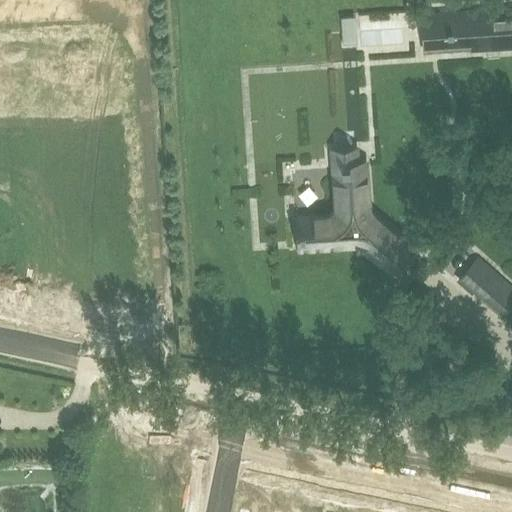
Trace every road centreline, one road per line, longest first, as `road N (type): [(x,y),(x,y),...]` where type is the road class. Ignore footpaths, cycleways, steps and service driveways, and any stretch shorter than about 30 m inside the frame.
road 1 (residential): [(225,445),(511,507)]
road 2 (unclassified): [(511,452),(236,395)]
road 3 (unclassified): [(236,395),(0,345)]
